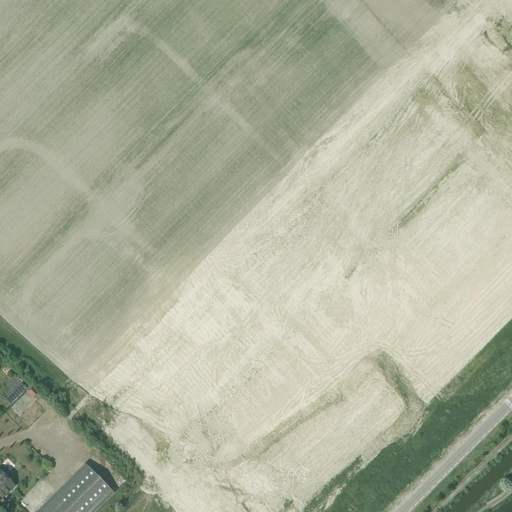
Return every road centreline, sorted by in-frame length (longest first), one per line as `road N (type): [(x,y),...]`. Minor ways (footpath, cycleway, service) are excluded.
road 1 (track): [(66,420),(487,0)]
road 2 (unclassified): [(511,401),(401,511)]
